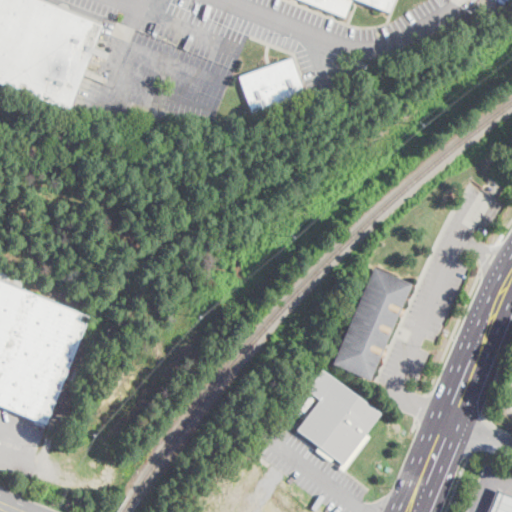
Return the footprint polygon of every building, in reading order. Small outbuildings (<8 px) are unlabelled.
[(67,109),(67,110),(66,110),(0,83),(0,0),(37,0),(101,25),(67,109)] [(391,0),(387,11),(357,0),(349,0),(343,16),(302,0),(391,0)] [(304,94),(250,112),(238,76),(267,66),(270,65),(292,58),(304,94)] [(273,112),(268,114),(265,109),(271,106),(273,112)] [(0,260),(28,271),(23,284),(0,276),(0,260)] [(410,283),(367,379),(331,363),(373,266),(410,283)] [(0,280),(87,316),(44,423),(0,405),(0,280)] [(378,356),(382,347),(386,349),(382,358),(378,356)] [(71,367),(82,371),(77,383),(67,379),(71,367)] [(369,436),(345,469),(343,472),(342,472),(338,469),(337,468),(340,464),(333,458),(330,462),(315,451),(318,447),(296,430),(319,400),(306,390),(322,370),(380,414),(365,433),(369,436)] [(511,511),(486,511),(496,489),(511,495),(511,511)]
